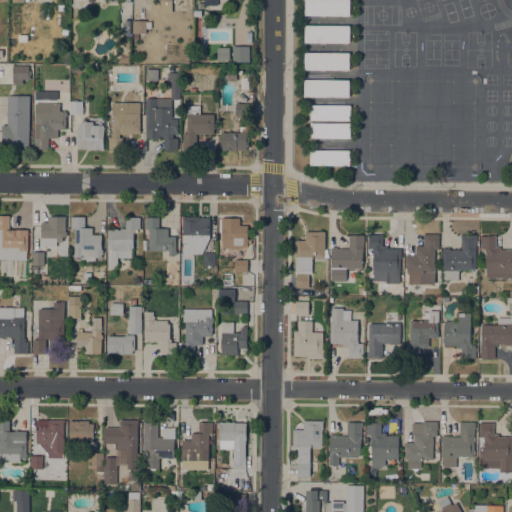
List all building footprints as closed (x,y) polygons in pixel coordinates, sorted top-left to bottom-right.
[(172,0),(171,12),(160,12),(160,0),(172,0)] [(203,0),(217,0),(217,10),(203,10),(203,0)] [(350,0),(350,15),(305,15),(305,0),(350,0)] [(146,20),(146,21),(151,21),(151,28),(146,27),(146,32),(138,32),(138,39),(133,39),(133,32),(132,32),(133,20),(146,20)] [(350,25),(349,42),(305,42),(305,24),(350,25)] [(233,45),(249,45),(249,61),(233,61),(233,45)] [(230,59),(218,60),(217,47),(230,46),(230,59)] [(349,52),(349,69),(304,69),(305,52),(349,52)] [(29,74),(30,74),(30,78),(22,78),(22,84),(13,84),(13,65),(29,65),(29,74)] [(237,71),(236,80),(227,80),(227,78),(223,80),(220,79),(218,76),(219,73),(223,71),(226,72),(227,74),(227,70),(237,71)] [(172,98),(172,118),(177,118),(177,133),(173,133),(173,137),(178,137),(177,149),(164,149),(164,136),(160,136),(160,137),(159,137),(159,138),(147,138),(147,136),(145,136),(146,113),(145,113),(145,97),(170,97),(171,80),(167,80),(167,71),(179,72),(179,79),(180,79),(180,98),(172,98)] [(241,90),(241,78),(251,78),(250,90),(241,90)] [(349,79),(349,96),(304,96),(304,79),(349,79)] [(29,146),(25,146),(25,149),(12,149),(12,148),(1,148),(2,130),(7,130),(8,95),(30,95),(29,146)] [(70,100),(82,100),(82,114),(70,113),(70,100)] [(65,111),(65,112),(67,112),(67,115),(66,115),(65,129),(58,129),(58,137),(48,137),(48,148),(35,148),(35,137),(34,137),(35,110),(50,110),(50,102),(59,102),(59,111),(65,111)] [(140,102),(140,133),(132,132),(132,133),(119,133),(119,137),(123,137),(123,149),(108,148),(109,137),(111,137),(111,133),(113,133),(113,113),(112,113),(112,102),(140,102)] [(350,105),(350,119),(310,119),(311,104),(350,105)] [(196,150),(182,149),(183,133),(187,133),(187,105),(200,105),(200,113),(214,113),(213,133),(196,133),(196,150)] [(86,120),(86,121),(93,121),(93,124),(104,125),(103,149),(91,149),(88,149),(88,148),(78,148),(78,145),(76,145),(76,128),(82,120),(86,120)] [(350,122),(350,137),(310,137),(310,122),(350,122)] [(221,132),(240,132),(240,130),(249,130),(248,146),(246,146),(246,149),(224,149),(224,150),(221,150),(221,132)] [(350,150),(350,165),(310,164),(310,149),(350,150)] [(0,259),(0,215),(10,215),(10,230),(15,230),(15,229),(28,229),(28,245),(27,245),(27,259),(0,259)] [(66,216),(65,231),(67,231),(67,235),(65,235),(65,236),(63,236),(63,241),(56,241),(56,251),(43,250),(43,237),(41,237),(41,221),(48,221),(49,216),(66,216)] [(75,228),(71,228),(71,216),(85,216),(85,227),(92,227),(92,234),(101,234),(101,249),(103,249),(103,253),(101,253),(101,257),(95,257),(95,261),(86,261),(86,259),(82,259),(82,257),(75,257),(75,228)] [(107,249),(108,249),(108,228),(126,228),(126,216),(140,216),(140,229),(137,229),(137,232),(133,232),(133,247),(131,247),(131,257),(117,257),(117,267),(107,267),(107,249)] [(202,252),(183,252),(183,218),(182,218),(182,216),(200,216),(200,217),(210,217),(210,238),(206,246),(202,252)] [(149,250),(149,228),(145,228),(145,217),(159,217),(159,228),(168,228),(168,236),(176,236),(175,250),(177,251),(177,253),(175,253),(175,255),(169,254),(169,250),(149,250)] [(223,227),(222,227),(222,217),(240,217),(240,225),(248,225),(248,238),(250,238),(250,243),(248,243),(248,245),(246,245),(246,246),(242,246),(242,248),(222,247),(223,227)] [(312,275),(309,275),(309,287),(296,287),(296,273),(295,273),(296,258),(294,258),(294,240),(305,240),(305,231),(325,231),(324,248),(324,257),(312,257),(312,275)] [(409,271),(407,271),(407,267),(405,267),(405,254),(415,254),(415,245),(423,245),(424,233),(439,233),(439,248),(435,248),(434,283),(409,283),(409,271)] [(331,246),(337,246),(337,248),(349,248),(349,234),(364,234),(364,242),(363,242),(363,252),(362,252),(362,268),(348,268),(348,270),(346,270),(346,280),(331,280),(331,246)] [(399,282),(387,282),(387,280),(373,280),(373,250),(372,250),(372,248),(368,248),(368,234),(382,234),(382,245),(387,245),(387,248),(401,248),(401,258),(400,258),(400,271),(399,271),(399,282)] [(475,268),(459,268),(458,279),(444,279),(444,270),(443,270),(443,265),(443,248),(450,248),(450,249),(461,249),(461,234),(477,234),(477,241),(476,241),(475,268)] [(511,277),(486,277),(486,251),(485,251),(485,248),(481,248),(481,235),(486,235),(486,234),(496,234),(496,246),(500,246),(500,249),(511,249),(511,277)] [(44,264),(32,264),(32,251),(44,251),(44,264)] [(216,265),(203,265),(203,251),(216,252),(216,265)] [(248,259),(247,271),(241,271),(241,273),(235,273),(235,271),(234,271),(235,259),(248,259)] [(234,301),(219,301),(219,288),(235,288),(234,301)] [(82,295),(82,304),(80,304),(80,316),(69,317),(69,305),(68,305),(68,296),(82,295)] [(309,300),(308,314),(296,314),(296,300),(309,300)] [(45,353),(32,353),(33,339),(37,339),(37,336),(38,336),(38,308),(53,308),(53,301),(64,301),(64,340),(52,339),(52,338),(46,338),(45,353)] [(123,314),(110,314),(110,302),(123,303),(123,314)] [(234,313),(234,302),(246,302),(246,313),(234,313)] [(129,305),(141,305),(141,333),(129,333),(129,305)] [(0,306),(24,307),(24,338),(25,338),(25,341),(28,341),(28,352),(14,352),(14,336),(0,336),(0,306)] [(348,357),(348,346),(343,346),(343,343),(338,343),(330,343),(330,333),(330,320),(331,320),(331,307),(343,307),(343,310),(350,310),(350,319),(358,320),(357,340),(358,340),(358,342),(364,342),(363,357),(348,357)] [(212,308),(212,316),(213,316),(213,320),(212,320),(212,334),(210,334),(210,335),(202,335),(202,344),(195,344),(194,354),(181,353),(181,342),(185,342),(185,321),(183,321),(183,308),(212,308)] [(438,330),(438,337),(429,337),(428,346),(419,346),(419,351),(405,351),(405,344),(409,344),(410,320),(421,320),(422,311),(429,312),(429,310),(438,310),(438,330)] [(144,311),(153,311),(153,315),(154,315),(154,319),(168,319),(168,323),(170,323),(170,338),(171,338),(171,342),(175,342),(175,353),(162,353),(162,341),(144,341),(144,311)] [(470,345),(475,345),(476,357),(461,357),(461,347),(456,347),(456,344),(444,344),(444,321),(456,321),(456,312),(470,312),(470,345)] [(101,334),(103,334),(103,338),(101,338),(101,353),(84,353),(84,347),(77,347),(77,331),(92,331),(92,317),(101,317),(101,334)] [(497,324),(497,317),(511,317),(511,345),(506,345),(506,344),(494,343),(494,345),(495,345),(495,357),(480,357),(480,351),(480,340),(481,340),(481,324),(497,324)] [(312,332),(323,332),(322,349),(324,349),(323,358),(307,358),(307,355),(293,355),(294,330),(298,330),(298,319),(312,320),(312,332)] [(222,321),(234,321),(233,332),(241,332),(241,327),(242,327),(242,325),(245,325),(245,327),(247,327),(246,347),(238,347),(238,354),(222,354),(222,321)] [(382,357),(367,357),(367,351),(368,351),(369,323),(387,323),(387,321),(400,322),(400,343),(382,343),(382,357)] [(107,335),(125,335),(125,334),(134,334),(134,336),(134,349),(132,349),(132,353),(123,353),(123,354),(121,354),(121,353),(107,353),(107,335)] [(52,451),(51,443),(36,443),(36,419),(65,419),(65,421),(64,421),(64,442),(63,442),(63,453),(62,453),(62,454),(58,454),(57,451),(52,451)] [(115,443),(105,442),(105,426),(120,427),(120,419),(138,420),(138,423),(137,423),(137,453),(140,453),(139,461),(137,461),(137,468),(127,467),(127,448),(115,448),(115,443)] [(9,430),(15,430),(15,429),(18,429),(18,430),(26,430),(26,453),(27,453),(27,456),(26,456),(26,459),(23,459),(23,457),(21,457),(21,461),(2,461),(2,453),(0,453),(0,420),(9,420),(9,430)] [(70,420),(89,420),(89,423),(94,423),(94,428),(96,428),(96,431),(94,431),(94,438),(92,438),(92,439),(87,439),(87,447),(77,447),(77,438),(70,438),(70,420)] [(298,447),(293,447),(293,429),(303,429),(303,420),(323,420),(323,429),(322,429),(322,446),(310,445),(310,476),(297,476),(298,447)] [(411,434),(411,422),(422,422),(422,420),(438,421),(438,429),(437,429),(437,435),(433,435),(432,459),(421,458),(421,468),(407,468),(407,458),(405,458),(405,450),(404,450),(404,442),(414,442),(414,434),(411,434)] [(143,421),(158,421),(157,436),(165,436),(165,427),(175,427),(175,438),(174,438),(174,457),(159,457),(158,468),(156,468),(155,469),(150,469),(150,467),(147,467),(147,451),(145,451),(143,449),(143,421)] [(181,459),(181,458),(180,458),(180,455),(182,455),(182,439),(191,439),(191,432),(198,432),(198,421),(212,421),(212,433),(209,433),(209,454),(208,454),(208,459),(181,459)] [(235,421),(235,422),(246,422),(246,439),(245,439),(245,457),(246,457),(246,469),(233,468),(233,448),(219,448),(219,421),(235,421)] [(330,433),(335,433),(335,435),(347,435),(347,421),(362,421),(362,426),(361,426),(361,455),(345,455),(345,456),(338,456),(338,464),(339,464),(339,466),(330,466),(330,464),(329,464),(330,433)] [(372,467),(372,458),(371,458),(372,443),(370,443),(370,441),(372,441),(372,438),(370,438),(370,434),(366,434),(366,421),(381,422),(381,432),(386,432),(386,434),(399,435),(398,458),(385,458),(385,464),(381,467),(372,467)] [(448,435),(448,436),(459,436),(459,421),(475,421),(475,428),(474,428),(473,456),(467,456),(467,457),(465,457),(465,456),(463,456),(463,457),(458,457),(458,455),(457,455),(457,457),(456,457),(456,466),(442,466),(442,457),(441,457),(442,435),(448,435)] [(499,433),(499,436),(511,436),(511,450),(511,471),(499,471),(500,467),(479,467),(480,447),(484,447),(484,436),(479,436),(479,422),(494,422),(494,433),(499,433)] [(116,449),(127,449),(127,464),(116,463),(116,449)] [(91,452),(103,452),(102,470),(97,470),(97,465),(91,464),(91,452)] [(42,473),(30,473),(30,455),(42,455),(42,473)] [(115,464),(117,464),(116,483),(104,483),(104,456),(115,456),(115,464)] [(140,482),(140,490),(130,489),(131,484),(135,482),(140,482)] [(345,511),(346,484),(363,485),(363,511),(364,511),(345,511)] [(327,489),(327,502),(330,502),(330,501),(343,501),(343,511),(308,511),(309,507),(307,507),(307,504),(309,504),(309,489),(327,489)] [(12,490),(28,490),(29,511),(17,511),(17,500),(12,500),(12,490)] [(246,503),(236,503),(236,493),(246,493),(246,503)] [(437,511),(443,509),(438,501),(447,495),(452,504),(456,502),(462,511),(437,511)] [(128,498),(140,499),(140,511),(128,511),(128,498)]
